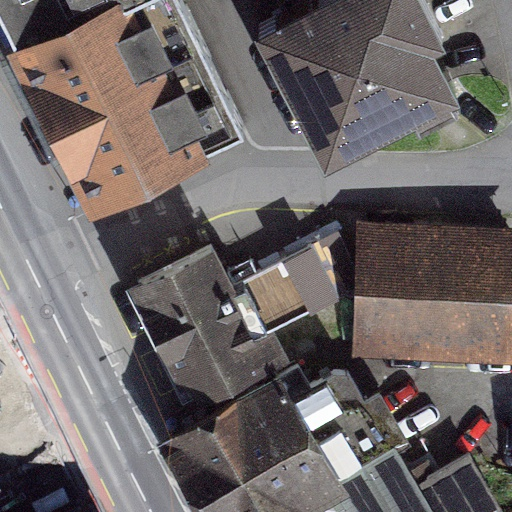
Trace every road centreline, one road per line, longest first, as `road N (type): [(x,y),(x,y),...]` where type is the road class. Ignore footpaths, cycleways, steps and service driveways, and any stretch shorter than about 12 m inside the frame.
road 1 (residential): [(30,265),(202,191),(281,172),(511,180)]
road 2 (primary): [(30,265),(150,511)]
